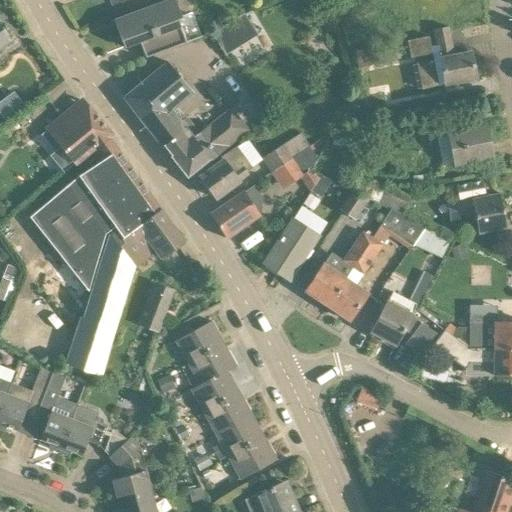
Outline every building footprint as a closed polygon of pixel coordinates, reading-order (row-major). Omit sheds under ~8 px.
[(187,44),(181,28),(184,27),(180,18),(183,17),(176,0),(172,0),(115,21),(125,49),(141,43),(146,59),(187,44)] [(223,53),(256,33),(245,14),(212,34),(223,53)] [(0,51),(12,43),(0,25),(0,51)] [(453,57),(447,28),(421,33),(422,36),(408,39),(411,55),(425,53),(426,59),(418,61),(423,88),(443,84),(443,88),(444,87),(445,90),(456,88),(456,83),(474,79),(470,54),(453,57)] [(178,125),(169,114),(193,92),(168,63),(125,99),(165,148),(166,147),(174,157),(172,158),(188,178),(238,138),(222,118),(200,135),(187,118),(178,125)] [(83,101),(80,103),(48,129),(76,163),(107,137),(111,134),(83,101)] [(351,147),(354,129),(336,127),(333,145),(351,147)] [(452,166),(491,158),(485,127),(446,135),(452,166)] [(271,171),(293,157),(310,145),(301,131),(262,157),(271,171)] [(303,173),(309,169),(313,166),(317,157),(310,145),(293,157),(303,173)] [(240,182),(249,176),(242,167),(248,163),(237,147),(219,159),(222,162),(200,178),(215,199),(239,181),(240,182)] [(144,230),(161,211),(118,150),(80,175),(30,217),(86,291),(104,234),(114,227),(116,230),(127,243),(143,228),(144,230)] [(303,173),(293,157),(271,171),(283,189),(301,177),(310,192),(312,190),(320,177),(309,169),(303,173)] [(322,196),(332,180),(322,175),(320,177),(312,190),(322,196)] [(379,205),(386,190),(372,184),(365,196),(369,200),(379,205)] [(360,225),(370,211),(364,207),(369,200),(365,196),(353,189),(340,211),(360,225)] [(402,215),(409,201),(386,190),(379,205),(390,209),(402,215)] [(225,239),(227,238),(259,216),(244,193),(210,216),(225,239)] [(505,228),(499,196),(472,201),(472,198),(446,202),(450,227),(476,222),(477,234),(505,228)] [(427,227),(402,215),(390,209),(372,238),(327,307),(348,321),(367,293),(356,285),(362,275),(363,276),(383,245),(391,233),(418,246),(427,227)] [(184,243),(161,211),(144,230),(143,228),(127,243),(116,230),(108,236),(81,316),(78,316),(62,365),(98,376),(101,369),(103,370),(134,270),(155,254),(159,260),(184,243)] [(289,284),(320,236),(292,218),(261,265),(289,284)] [(443,256),(453,237),(427,227),(418,246),(443,256)] [(327,307),(372,238),(361,231),(341,262),(342,262),(336,272),(324,264),(305,292),(327,307)] [(456,262),(468,257),(463,243),(451,247),(456,262)] [(431,279),(422,275),(414,291),(423,295),(431,279)] [(0,282),(0,289),(6,291),(10,282),(2,279),(0,282)] [(159,331),(174,288),(154,281),(138,323),(159,331)] [(396,346),(417,305),(408,301),(392,293),(387,301),(388,301),(370,333),(396,346)] [(239,481),(276,461),(227,372),(235,367),(210,322),(174,342),(198,386),(189,390),(239,481)] [(436,335),(420,323),(404,345),(420,357),(436,335)] [(457,328),(449,323),(443,331),(444,331),(433,346),(465,369),(469,364),(494,365),(493,376),(511,375),(511,348),(493,349),(484,349),(485,324),(468,323),(468,328),(457,328)] [(511,348),(511,323),(493,324),(493,349),(511,348)] [(34,421),(47,386),(53,370),(41,366),(27,403),(7,395),(0,412),(0,431),(4,433),(6,427),(17,432),(23,417),(34,421)] [(448,383),(450,370),(425,366),(423,379),(448,383)] [(163,393),(175,387),(169,374),(157,380),(163,393)] [(0,412),(7,395),(12,382),(0,377),(0,412)] [(58,454),(71,420),(52,413),(61,391),(47,386),(34,421),(45,425),(39,440),(50,444),(48,450),(58,454)] [(376,409),(381,395),(362,388),(357,402),(376,409)] [(98,446),(104,433),(107,423),(95,419),(98,411),(78,403),(71,420),(58,454),(69,458),(71,452),(81,456),(87,442),(98,446)] [(174,428),(185,423),(179,410),(168,415),(174,428)] [(181,440),(190,435),(184,425),(175,429),(181,440)] [(137,474),(132,455),(141,447),(131,436),(127,439),(109,455),(118,466),(122,478),(112,481),(116,498),(127,495),(130,507),(153,501),(145,472),(137,474)] [(204,449),(192,456),(197,466),(209,460),(204,449)] [(511,480),(510,480),(511,475),(511,472),(504,470),(502,477),(487,473),(474,511),(503,511),(511,488),(511,480)] [(206,482),(215,478),(212,471),(203,475),(206,482)] [(287,493),(283,484),(256,496),(262,511),(297,511),(289,492),(287,493)] [(193,501),(204,498),(201,486),(189,490),(193,501)] [(155,511),(153,501),(130,507),(131,511),(155,511)]
